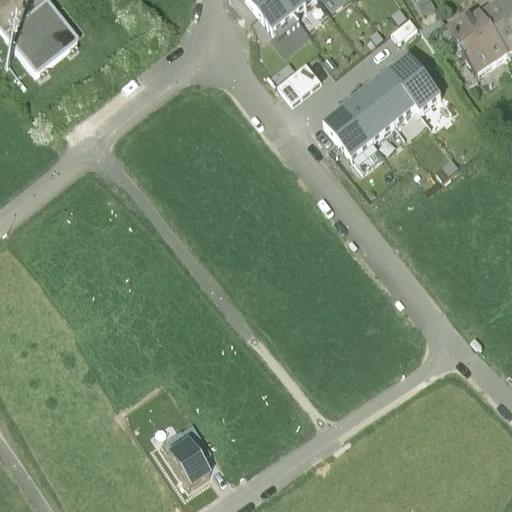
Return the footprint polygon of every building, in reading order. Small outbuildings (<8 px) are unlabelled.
[(29,0),(0,0),(0,44),(32,87),(73,56),(29,0)] [(275,0),(253,0),(246,7),(271,37),(292,20),(275,0)] [(313,0),(275,0),(292,20),(314,1),(313,0)] [(511,12),(509,8),(480,27),(509,74),(511,72),(511,12)] [(416,35),(409,26),(390,41),(394,46),(398,50),(416,35)] [(480,27),(450,45),(480,92),(509,74),(480,27)] [(410,68),(389,85),(413,116),(434,99),(410,68)] [(321,88),(306,70),(276,93),(292,111),(321,88)] [(389,85),(369,100),(393,131),(413,116),(389,85)] [(369,100),(347,117),(371,148),(393,131),(369,100)] [(347,117),(326,134),(350,164),(371,148),(347,117)] [(209,460),(191,433),(179,440),(197,467),(209,460)] [(197,467),(179,440),(159,454),(188,497),(208,484),(197,467)]
